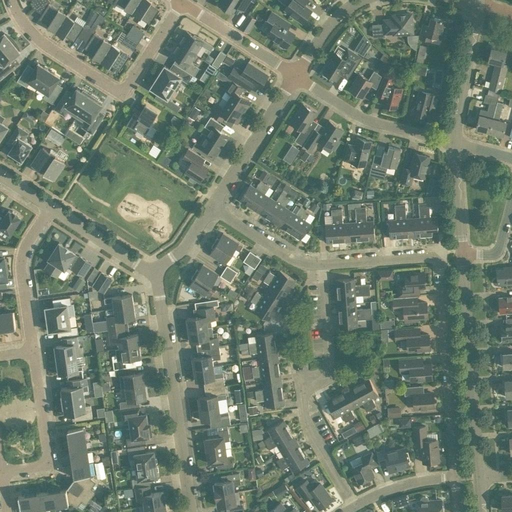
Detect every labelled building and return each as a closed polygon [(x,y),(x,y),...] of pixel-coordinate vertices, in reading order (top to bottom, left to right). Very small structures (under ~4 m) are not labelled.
[(26,0),(27,0),(26,0),(31,0),(32,2),(30,3),(34,9),(46,0),(26,0)] [(50,1),(49,0),(46,0),(34,9),(42,14),(39,19),(47,24),(47,27),(55,32),(66,15),(49,4),(50,1)] [(115,0),(114,1),(132,13),(140,0),(115,0)] [(151,1),(149,0),(140,0),(132,13),(150,24),(159,9),(152,4),(151,1)] [(220,0),(218,4),(232,12),(236,7),(242,11),(249,0),(220,0)] [(290,0),(285,8),(302,22),(312,10),(304,4),(307,0),(290,0)] [(99,11),(104,15),(108,10),(103,6),(99,11)] [(95,19),(98,14),(92,10),(89,15),(95,19)] [(273,24),(266,35),(279,43),(278,44),(283,48),(284,47),(286,47),(294,34),(287,29),(290,24),(271,12),(266,20),(273,24)] [(411,13),(393,15),(392,16),(392,19),(385,19),(384,21),(384,23),(372,24),(373,37),(385,36),(385,33),(393,33),(393,34),(413,33),(411,13)] [(78,36),(83,39),(91,27),(85,24),(83,26),(66,15),(55,32),(63,37),(66,36),(74,42),(78,36)] [(431,17),(429,25),(423,24),(420,38),(430,40),(431,36),(442,38),(447,21),(431,17)] [(240,28),(248,32),(250,28),(243,23),(240,28)] [(133,25),(129,31),(141,38),(144,32),(133,25)] [(93,56),(101,61),(112,45),(94,33),(96,30),(95,30),(91,27),(83,39),(88,42),(84,48),(92,53),(93,56)] [(125,37),(137,44),(141,38),(129,31),(125,37)] [(186,31),(179,43),(196,53),(201,45),(210,51),(213,46),(198,36),(197,37),(186,31)] [(0,53),(14,41),(10,36),(4,33),(0,36),(0,53)] [(371,44),(364,35),(358,45),(367,51),(371,44)] [(133,50),(137,44),(125,37),(121,43),(133,50)] [(18,46),(14,41),(0,53),(0,59),(1,61),(0,60),(0,78),(12,69),(7,63),(20,52),(18,46)] [(190,62),(196,53),(179,43),(171,55),(186,64),(183,69),(193,75),(194,76),(197,70),(194,69),(196,66),(190,62)] [(129,56),(112,45),(101,61),(109,67),(112,66),(120,71),(129,56)] [(323,71),(323,72),(323,73),(323,75),(328,78),(330,78),(331,76),(336,80),(340,73),(347,77),(360,57),(347,48),(346,50),(338,45),(334,51),(335,52),(329,62),(323,71)] [(492,47),(488,60),(495,62),(488,89),(489,89),(500,92),(501,92),(504,78),(508,64),(503,63),(506,51),(492,47)] [(217,67),(226,54),(220,50),(212,64),(217,67)] [(235,60),(227,55),(223,61),(231,66),(235,60)] [(248,90),(253,84),(259,88),(268,75),(248,62),(242,71),(234,66),(228,76),(248,90)] [(29,82),(38,87),(49,70),(38,63),(34,69),(27,64),(17,81),(26,87),(29,82)] [(164,65),(157,76),(175,88),(180,79),(188,83),(193,75),(183,69),(182,68),(178,74),(164,65)] [(416,65),(414,74),(425,76),(427,67),(416,65)] [(60,77),(49,70),(38,87),(46,92),(43,98),(52,104),(63,87),(56,83),(60,77)] [(349,88),(362,97),(370,85),(376,89),(381,75),(374,71),(368,79),(359,73),(349,88)] [(211,77),(204,72),(200,79),(207,83),(211,77)] [(168,99),(175,88),(157,76),(150,87),(168,99)] [(397,109),(402,88),(391,85),(393,79),(383,76),(377,90),(385,92),(382,105),(397,109)] [(225,91),(231,95),(227,101),(244,112),(251,101),(240,94),(244,88),(232,80),(225,91)] [(64,108),(76,116),(90,95),(83,90),(82,92),(77,88),(70,98),(64,94),(65,93),(54,109),(61,113),(64,108)] [(489,103),(496,105),(497,101),(500,92),(489,89),(487,94),(485,94),(483,102),(489,103)] [(420,90),(416,104),(411,110),(414,113),(413,113),(414,113),(418,116),(420,115),(427,117),(429,107),(435,109),(439,95),(420,90)] [(97,100),(90,95),(76,116),(88,124),(86,128),(92,133),(102,117),(102,116),(101,117),(96,114),(102,104),(96,101),(97,100)] [(176,112),(180,106),(170,99),(166,105),(176,112)] [(244,112),(227,101),(223,107),(217,104),(210,114),(222,122),(226,116),(237,123),(244,112)] [(503,103),(497,101),(496,105),(489,132),(503,136),(506,122),(499,120),(503,103)] [(481,109),(475,129),(489,132),(496,105),(489,103),(487,110),(481,109)] [(154,120),(152,119),(157,112),(145,104),(139,115),(134,112),(126,123),(136,130),(137,128),(146,134),(154,120)] [(294,141),(303,146),(304,145),(318,123),(312,119),(316,112),(303,104),(295,115),(290,123),(301,130),(294,141)] [(200,110),(194,107),(191,111),(197,115),(200,110)] [(25,112),(22,116),(27,120),(31,113),(26,110),(25,112)] [(38,118),(44,122),(49,114),(43,110),(38,118)] [(181,120),(174,116),(171,119),(172,125),(176,127),(181,120)] [(204,126),(210,130),(206,135),(222,146),(229,136),(217,128),(220,123),(210,117),(204,126)] [(340,140),(337,138),(343,129),(329,120),(324,127),(318,123),(304,145),(312,150),(319,139),(325,144),(323,148),(330,152),(333,148),(334,149),(340,140)] [(9,152),(22,161),(31,145),(25,141),(27,139),(25,138),(28,133),(18,126),(9,139),(15,142),(9,152)] [(222,146),(206,135),(200,145),(195,142),(192,147),(202,154),(205,149),(216,155),(222,146)] [(371,141),(357,137),(355,145),(348,143),(344,160),(365,165),(371,141)] [(155,144),(150,151),(157,155),(161,148),(155,144)] [(374,154),(369,175),(384,179),(386,172),(393,174),(395,168),(400,149),(388,145),(387,151),(384,150),(382,156),(374,154)] [(49,150),(43,146),(31,164),(38,169),(39,167),(45,170),(43,172),(53,178),(57,172),(58,174),(63,167),(61,166),(65,160),(56,155),(57,153),(50,149),(49,150)] [(200,181),(208,168),(201,164),(205,158),(189,148),(184,154),(181,159),(190,164),(185,171),(200,181)] [(300,158),(305,161),(310,153),(305,150),(300,158)] [(284,159),(291,163),(295,156),(288,152),(284,159)] [(429,156),(415,152),(410,169),(404,167),(400,181),(410,184),(412,174),(424,177),(429,156)] [(264,170),(258,178),(265,182),(266,181),(270,175),(270,174),(264,170)] [(276,178),(270,175),(266,181),(271,185),(276,178)] [(427,189),(426,194),(427,194),(437,193),(437,192),(440,180),(430,178),(427,189)] [(240,199),(250,206),(265,184),(260,181),(256,187),(250,184),(240,199)] [(290,187),(286,183),(282,188),(287,191),(290,187)] [(265,184),(250,206),(260,213),(270,197),(265,193),(269,186),(265,184)] [(286,193),(293,198),(297,191),(291,187),(286,193)] [(354,189),(352,196),(361,199),(363,192),(354,189)] [(270,197),(260,213),(270,219),(285,197),(280,194),(276,200),(270,197)] [(285,197),(270,219),(280,226),(290,210),(285,206),(289,200),(285,197)] [(306,197),(302,203),(306,206),(310,201),(306,197)] [(426,236),(425,217),(424,203),(423,197),(418,197),(419,218),(413,218),(414,237),(426,236)] [(429,202),(424,203),(425,217),(426,236),(438,235),(437,216),(430,217),(429,202)] [(310,209),(315,213),(320,206),(314,203),(310,209)] [(390,238),(402,238),(400,204),(394,205),(395,219),(388,220),(390,238)] [(400,204),(402,238),(414,237),(413,218),(406,219),(405,204),(400,204)] [(290,210),(280,226),(290,232),(305,210),(300,207),(296,214),(290,210)] [(349,222),(350,241),(362,240),(360,207),(355,207),(356,222),(349,222)] [(366,207),(360,207),(362,240),(375,239),(373,221),(367,221),(366,207)] [(336,209),(338,242),(350,241),(349,222),(343,223),(342,208),(336,209)] [(326,243),(338,242),(336,209),(331,209),(332,224),(325,224),(326,243)] [(0,229),(1,228),(10,234),(21,217),(18,215),(18,214),(12,211),(9,210),(1,221),(0,220),(0,229)] [(309,213),(305,210),(290,232),(301,239),(311,223),(305,219),(309,213)] [(216,243),(232,254),(235,248),(239,251),(242,245),(239,243),(223,233),(216,243)] [(44,268),(57,276),(63,268),(64,269),(68,264),(72,267),(71,268),(83,276),(91,263),(79,255),(78,256),(74,254),(75,253),(69,249),(70,249),(69,248),(69,249),(65,246),(65,245),(64,246),(59,242),(48,259),(50,260),(44,268)] [(225,264),(232,254),(216,243),(209,254),(225,264)] [(261,258),(256,255),(249,265),(254,268),(261,258)] [(203,264),(196,275),(212,285),(219,274),(203,264)] [(260,264),(257,269),(263,273),(267,268),(260,264)] [(233,277),(237,272),(227,265),(224,270),(233,277)] [(99,270),(94,267),(87,278),(92,281),(99,270)] [(511,268),(496,270),(498,284),(511,282),(511,268)] [(220,275),(230,282),(233,277),(224,270),(220,275)] [(252,277),(257,281),(262,273),(256,270),(252,277)] [(269,271),(266,276),(289,290),(295,280),(280,270),(276,276),(269,271)] [(377,271),(378,280),(393,279),(392,270),(377,271)] [(92,285),(104,293),(113,279),(101,271),(92,285)] [(397,296),(420,295),(419,288),(425,287),(424,272),(405,274),(406,281),(396,282),(397,296)] [(212,292),(209,290),(212,285),(196,275),(189,285),(209,298),(212,292)] [(266,290),(282,300),(289,290),(266,276),(263,280),(270,285),(266,290)] [(79,277),(72,287),(79,291),(85,281),(79,277)] [(335,279),(336,291),(369,289),(374,289),(374,283),(369,284),(355,285),(354,278),(335,279)] [(246,291),(252,295),(256,289),(250,285),(246,291)] [(369,289),(336,291),(337,303),(356,302),(355,296),(370,295),(369,289)] [(253,296),(276,311),(282,300),(266,290),(263,296),(256,292),(253,296)] [(105,303),(113,302),(114,308),(133,306),(132,294),(112,297),(104,298),(105,303)] [(405,320),(418,319),(418,317),(427,316),(426,302),(417,302),(417,295),(392,297),(393,309),(404,308),(405,320)] [(269,321),(276,311),(253,296),(250,301),(257,305),(253,311),(269,321)] [(511,296),(499,297),(500,313),(511,312),(511,296)] [(45,307),(47,319),(69,316),(67,305),(71,304),(70,297),(52,299),(52,300),(55,300),(56,306),(45,307)] [(196,308),(218,305),(217,299),(195,302),(196,308)] [(376,313),(376,307),(356,309),(356,302),(337,303),(338,315),(357,314),(371,313),(376,313)] [(133,306),(114,308),(115,315),(106,316),(108,329),(121,328),(120,319),(135,317),(133,306)] [(186,318),(188,330),(212,326),(211,320),(215,319),(213,306),(200,308),(201,316),(186,318)] [(13,312),(1,314),(3,329),(15,327),(13,312)] [(371,318),(371,313),(357,314),(338,315),(339,328),(357,326),(357,319),(371,318)] [(70,327),(69,316),(47,319),(49,331),(59,329),(60,335),(58,336),(78,334),(77,326),(70,327)] [(500,325),(502,341),(511,339),(511,317),(505,318),(506,324),(500,325)] [(85,332),(92,331),(91,323),(84,324),(85,332)] [(213,333),(212,326),(188,330),(190,341),(203,339),(204,348),(219,345),(217,332),(213,333)] [(430,349),(429,334),(420,335),(420,327),(394,329),(395,341),(407,340),(408,351),(430,349)] [(110,343),(119,342),(119,348),(139,345),(137,334),(123,336),(121,328),(108,329),(110,343)] [(275,344),(274,332),(255,334),(256,341),(248,342),(239,343),(240,349),(241,349),(249,348),(257,347),(275,344)] [(56,354),(57,360),(76,357),(75,348),(79,347),(78,336),(61,338),(61,339),(65,338),(65,344),(54,346),(55,354),(56,354)] [(277,356),(275,344),(257,347),(249,348),(241,349),(242,354),(258,352),(259,358),(277,356)] [(139,345),(119,348),(120,354),(112,356),(114,369),(115,369),(127,367),(126,359),(141,357),(139,345)] [(194,369),(213,366),(212,360),(221,359),(219,345),(204,348),(205,356),(192,358),(194,369)] [(511,352),(503,353),(504,367),(511,366),(511,352)] [(252,372),(279,368),(277,356),(259,358),(260,365),(252,366),(252,372)] [(70,378),(67,379),(83,377),(82,366),(78,366),(76,357),(57,360),(58,365),(56,366),(58,374),(69,372),(70,378)] [(432,379),(431,363),(422,364),(422,357),(399,359),(400,372),(410,371),(411,380),(432,379)] [(222,372),(214,373),(213,366),(194,369),(195,381),(210,379),(211,387),(224,385),(222,372)] [(121,388),(126,388),(144,385),(143,372),(129,374),(128,367),(127,367),(115,369),(116,376),(119,375),(121,388)] [(262,382),(281,380),(279,368),(252,372),(253,377),(261,376),(262,382)] [(62,394),(60,394),(61,401),(84,398),(83,390),(88,390),(87,377),(83,377),(67,379),(67,380),(71,379),(72,386),(61,387),(62,394)] [(369,378),(358,384),(371,408),(375,405),(371,398),(377,394),(369,378)] [(102,380),(94,380),(95,395),(103,394),(102,380)] [(256,395),(282,391),(281,380),(262,382),(263,389),(255,390),(256,395)] [(111,381),(103,381),(104,390),(112,389),(111,381)] [(347,389),(356,406),(362,403),(366,410),(371,408),(358,384),(347,389)] [(144,385),(126,388),(127,400),(119,402),(120,408),(134,407),(133,400),(146,398),(144,385)] [(199,409),(219,406),(218,400),(226,398),(224,385),(211,387),(212,395),(198,397),(199,409)] [(354,417),(350,409),(356,406),(347,389),(337,395),(350,419),(354,417)] [(284,404),(282,391),(256,395),(257,400),(265,399),(266,406),(284,404)] [(434,407),(433,392),(413,394),(414,408),(434,407)] [(345,422),(350,419),(337,395),(326,401),(335,417),(341,414),(345,422)] [(85,406),(84,398),(61,401),(62,408),(64,408),(65,414),(81,412),(82,419),(77,419),(77,420),(92,418),(90,405),(85,406)] [(248,406),(249,414),(257,413),(256,405),(248,406)] [(228,411),(220,413),(219,406),(199,409),(201,420),(216,418),(217,426),(230,424),(228,411)] [(387,407),(388,417),(401,416),(400,406),(387,407)] [(130,427),(148,425),(147,422),(150,422),(149,413),(141,414),(140,407),(121,409),(123,422),(130,421),(130,427)] [(106,422),(114,420),(112,409),(105,411),(106,422)] [(410,417),(399,418),(399,427),(411,426),(410,417)] [(261,447),(266,444),(290,430),(283,420),(267,429),(271,435),(265,439),(258,443),(261,447)] [(360,421),(354,424),(358,431),(364,428),(360,421)] [(380,421),(368,428),(372,435),(384,429),(380,421)] [(241,430),(249,429),(248,422),(240,423),(241,430)] [(140,444),(139,438),(152,436),(151,427),(148,427),(148,425),(130,427),(131,434),(125,435),(127,446),(140,444)] [(423,462),(438,461),(437,439),(426,440),(425,425),(413,426),(415,444),(422,444),(423,462)] [(354,426),(341,433),(344,438),(356,431),(354,426)] [(68,437),(69,441),(84,439),(83,427),(68,429),(69,437),(68,437)] [(253,428),(254,439),(264,438),(263,427),(253,428)] [(207,451),(225,448),(224,441),(229,440),(228,429),(218,431),(219,437),(205,439),(207,451)] [(280,450),(296,440),(290,430),(266,444),(269,449),(276,444),(280,450)] [(352,437),(356,446),(363,442),(360,434),(352,437)] [(70,446),(71,453),(86,451),(84,439),(69,441),(70,446)] [(279,465),(302,451),(296,440),(280,450),(283,456),(276,460),(279,465)] [(156,464),(154,451),(143,452),(142,446),(123,448),(124,453),(128,452),(129,459),(135,458),(136,467),(156,464)] [(390,472),(397,470),(397,468),(409,465),(405,447),(385,452),(385,450),(377,452),(380,464),(387,462),(390,472)] [(231,455),(226,456),(225,448),(207,451),(209,463),(220,462),(221,468),(233,466),(231,455)] [(72,461),(72,465),(88,463),(86,451),(71,453),(72,461)] [(281,469),(289,465),(292,471),(293,473),(286,477),(289,483),(298,477),(297,475),(305,470),(302,465),(308,461),(302,451),(279,465),(281,469)] [(361,457),(363,462),(351,467),(359,483),(372,477),(368,468),(377,464),(371,452),(361,457)] [(88,463),(72,465),(73,470),(74,470),(75,477),(78,477),(90,475),(88,463)] [(156,464),(136,467),(137,475),(131,476),(133,487),(148,485),(147,479),(158,477),(156,464)] [(216,494),(234,492),(233,485),(241,484),(240,479),(239,473),(226,475),(227,481),(214,483),(216,494)] [(90,479),(90,475),(78,477),(76,480),(73,479),(70,483),(90,498),(95,492),(91,488),(95,482),(90,479)] [(319,508),(332,499),(320,483),(313,488),(307,480),(296,488),(305,499),(310,496),(319,508)] [(90,498),(70,483),(67,487),(69,489),(67,492),(68,504),(72,503),(77,507),(81,501),(86,504),(90,498)] [(272,490),(276,497),(288,489),(284,483),(272,490)] [(144,499),(145,506),(165,503),(163,491),(150,493),(149,486),(136,488),(138,500),(144,499)] [(125,496),(134,495),(133,487),(124,488),(125,496)] [(68,504),(67,492),(66,489),(59,490),(59,489),(54,490),(56,506),(68,504)] [(49,491),(42,492),(44,507),(56,506),(54,490),(49,491)] [(32,509),(44,507),(42,492),(35,493),(30,493),(32,509)] [(243,502),(236,503),(234,492),(216,494),(218,506),(231,504),(232,510),(244,508),(243,502)] [(20,511),(32,509),(30,493),(25,494),(26,495),(18,496),(20,511)] [(511,494),(501,495),(502,511),(511,510),(511,494)] [(442,511),(441,499),(417,501),(417,511),(442,511)] [(165,511),(165,503),(145,506),(145,511),(165,511)] [(297,511),(294,508),(288,511),(280,503),(268,511),(297,511)]
